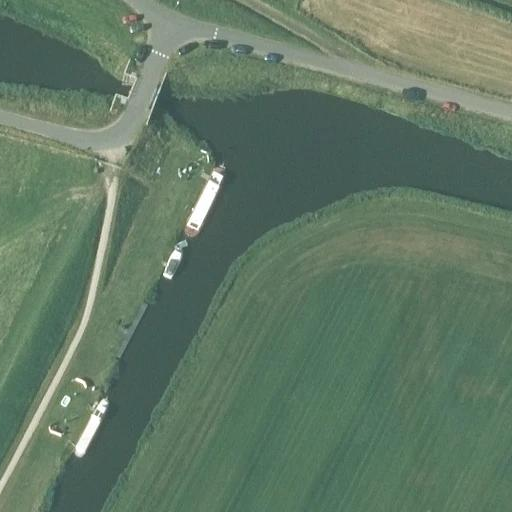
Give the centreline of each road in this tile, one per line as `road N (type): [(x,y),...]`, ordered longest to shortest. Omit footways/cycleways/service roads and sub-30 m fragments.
road 1 (unclassified): [(511,115),(169,24)]
road 2 (unclassified): [(169,24),(137,111),(110,141),(0,117)]
road 3 (track): [(247,0),(376,79)]
